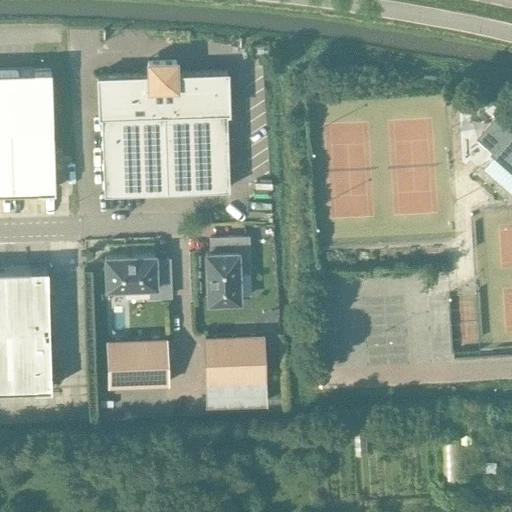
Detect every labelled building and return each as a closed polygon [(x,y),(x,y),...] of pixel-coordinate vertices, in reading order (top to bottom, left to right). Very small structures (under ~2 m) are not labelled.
[(98,74),(99,117),(101,117),(104,194),(167,192),(162,58),(149,59),(149,73),(98,74)] [(177,58),(162,58),(167,192),(230,190),(227,112),(229,112),(228,71),(177,72),(177,58)] [(0,191),(55,190),(51,69),(0,70),(0,191)] [(492,150),(491,152),(511,169),(511,121),(499,110),(477,137),(492,150)] [(240,302),(239,275),(250,275),(249,238),(211,239),(211,253),(206,253),(208,303),(225,303),(225,308),(238,307),(238,302),(240,302)] [(151,298),(171,298),(170,260),(156,260),(156,255),(105,257),(106,289),(110,289),(110,294),(125,293),(125,288),(150,288),(151,298)] [(0,390),(51,389),(47,268),(0,269),(0,390)] [(204,382),(265,380),(263,332),(203,334),(204,382)] [(110,387),(167,385),(165,339),(108,341),(110,387)] [(459,472),(461,439),(446,439),(444,471),(459,472)]
